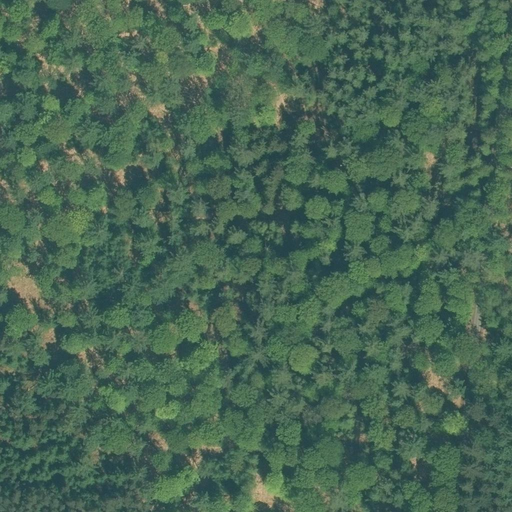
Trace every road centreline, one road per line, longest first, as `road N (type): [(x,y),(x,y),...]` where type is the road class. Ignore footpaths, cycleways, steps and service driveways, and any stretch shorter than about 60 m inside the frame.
road 1 (track): [(0,213),(489,219)]
road 2 (unclassified): [(454,511),(511,43)]
